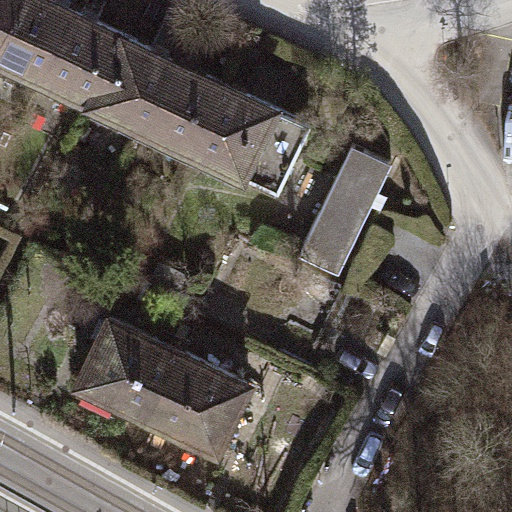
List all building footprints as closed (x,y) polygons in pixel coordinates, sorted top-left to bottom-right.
[(71,7),(56,0),(16,0),(0,35),(0,54),(39,73),(71,7)] [(0,0),(0,35),(16,0),(0,0)] [(122,31),(71,7),(39,73),(55,80),(50,89),(86,107),(122,31)] [(172,55),(122,31),(86,107),(121,123),(125,116),(140,123),(172,55)] [(222,79),(172,55),(140,123),(189,146),(222,79)] [(311,121),(222,79),(189,146),(205,154),(201,161),(230,175),(234,167),(279,189),(311,121)] [(393,159),(352,140),(299,251),(340,270),(393,159)] [(179,344),(109,311),(77,377),(85,380),(81,389),(108,402),(112,394),(147,411),(179,344)] [(246,376),(179,344),(147,411),(178,426),(174,433),(204,447),(207,441),(214,444),(246,376)]
